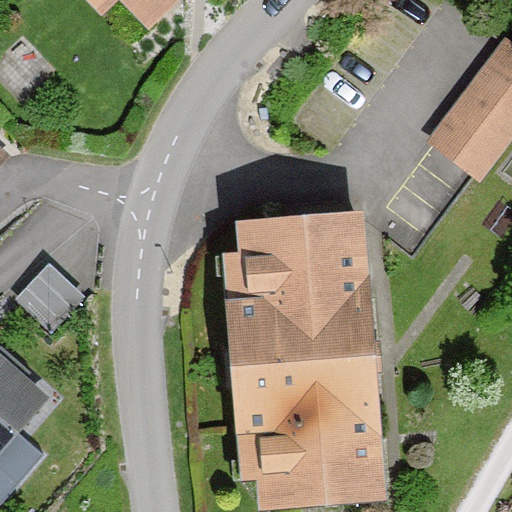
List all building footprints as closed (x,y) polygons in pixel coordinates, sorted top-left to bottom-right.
[(103,0),(111,9),(121,0),(141,0),(162,21),(185,0),(103,0)] [(511,43),(434,144),(481,181),(511,141),(511,43)] [(0,178),(19,157),(0,139),(0,178)] [(379,209),(231,219),(250,504),(398,494),(379,209)] [(0,454),(49,398),(0,354),(0,454)]
